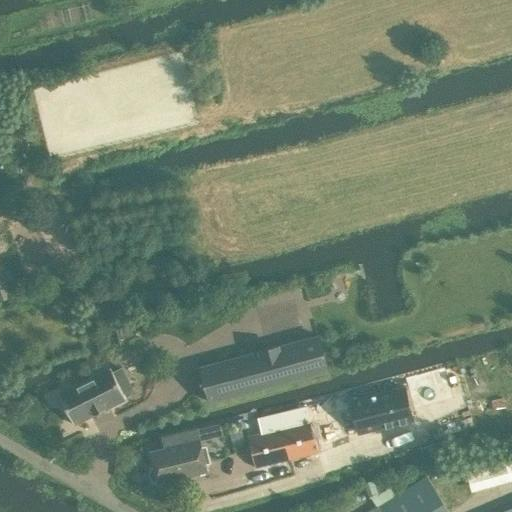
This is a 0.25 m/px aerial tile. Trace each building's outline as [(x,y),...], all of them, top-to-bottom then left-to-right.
[(0,124),(0,129),(5,150),(22,145),(18,133),(15,134),(11,122),(0,124)] [(2,264),(0,264),(0,300),(13,296),(2,264)] [(318,336),(201,367),(210,402),(328,370),(318,336)] [(444,367),(404,378),(406,385),(413,409),(453,398),(446,374),(444,367)] [(110,368),(58,394),(74,425),(89,417),(94,414),(94,415),(105,409),(126,399),(123,394),(132,389),(122,368),(113,373),(110,368)] [(405,385),(348,400),(357,435),(415,420),(412,409),(405,385)] [(261,433),(249,435),(256,466),(317,452),(306,406),(258,418),(261,433)] [(152,451),(156,466),(155,466),(154,468),(153,470),(153,471),(153,473),(153,475),(153,476),(154,477),(155,478),(156,479),(157,480),(158,480),(160,481),(162,481),(163,481),(209,470),(201,441),(246,430),(243,416),(166,434),(161,436),(164,448),(152,451)] [(380,509),(375,511),(446,511),(448,511),(426,477),(387,502),(378,507),(380,509)] [(376,481),(364,486),(365,488),(370,498),(371,498),(371,499),(381,492),(377,483),(376,481)]
